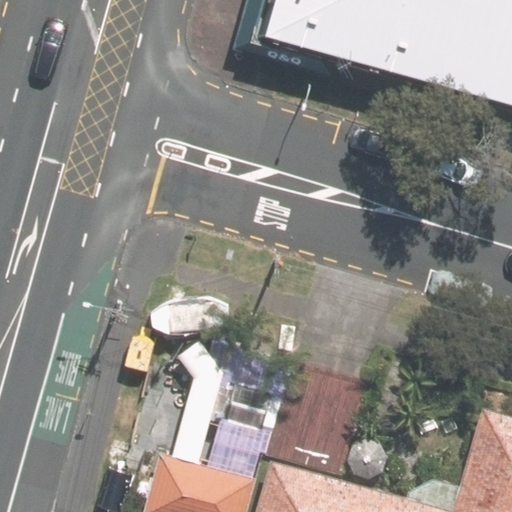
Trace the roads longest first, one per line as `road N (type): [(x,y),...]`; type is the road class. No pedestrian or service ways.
road 1 (residential): [(68,83),(165,106),(305,157),(408,220)]
road 2 (residential): [(408,220),(263,210),(47,159)]
road 3 (primary): [(47,159),(0,335)]
